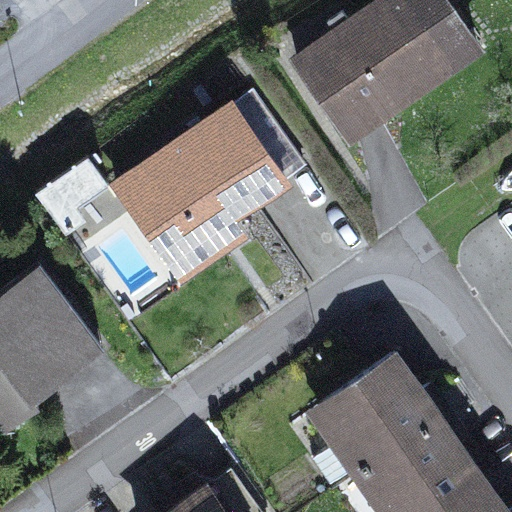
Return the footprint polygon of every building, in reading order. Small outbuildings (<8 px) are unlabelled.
[(297,58),(350,133),(478,43),(447,0),(379,0),(350,20),(336,31),(297,58)] [(336,31),(350,20),(343,10),(328,20),(336,31)] [(182,275),(234,238),(223,222),(306,164),(253,89),(118,184),(182,275)] [(78,205),(109,183),(89,155),(36,192),(66,234),(88,219),(78,205)] [(37,404),(33,398),(101,346),(37,264),(0,291),(0,425),(4,430),(37,404)] [(353,467),(360,461),(363,466),(440,412),(422,387),(394,348),(322,399),(323,401),(346,433),(335,441),(314,456),(332,481),(353,467)] [(455,434),(465,427),(431,380),(422,387),(440,412),(455,434)] [(335,441),(346,433),(323,401),(312,408),(335,441)] [(366,470),(369,467),(400,511),(426,511),(483,473),(455,434),(440,412),(363,466),(366,470)] [(400,511),(369,467),(366,470),(363,466),(360,461),(353,467),(384,511),(400,511)] [(262,511),(231,468),(207,485),(195,471),(155,499),(164,511),(262,511)] [(510,511),(483,473),(426,511),(510,511)]
